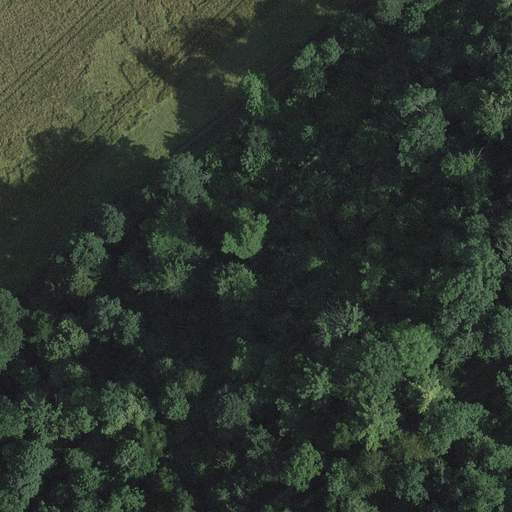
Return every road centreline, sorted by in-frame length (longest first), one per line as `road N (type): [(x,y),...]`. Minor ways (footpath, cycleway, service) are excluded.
road 1 (track): [(0,322),(378,0)]
road 2 (track): [(261,511),(431,412),(511,381)]
